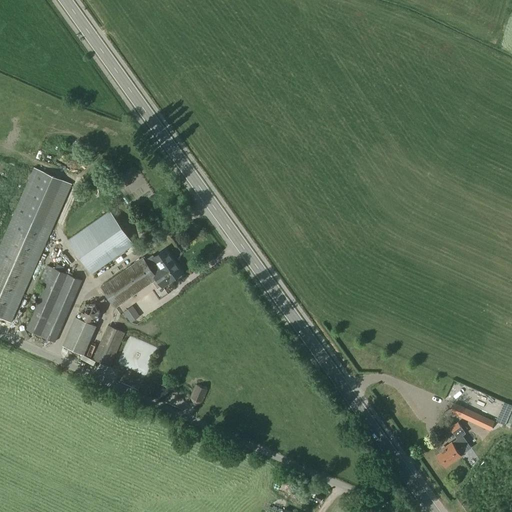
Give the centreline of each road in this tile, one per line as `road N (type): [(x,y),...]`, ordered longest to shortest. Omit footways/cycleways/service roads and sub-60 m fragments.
road 1 (secondary): [(432,511),(63,0)]
road 2 (unknown): [(397,511),(0,336)]
